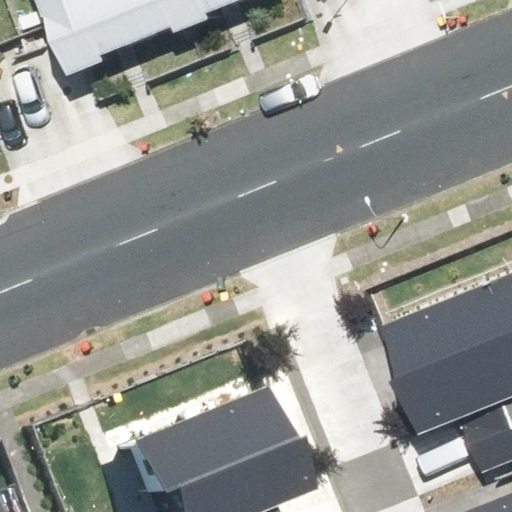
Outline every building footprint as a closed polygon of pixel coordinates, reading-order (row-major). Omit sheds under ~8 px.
[(62,0),(88,65),(196,22),(186,0),(62,0)] [(186,0),(196,22),(251,0),(186,0)] [(511,286),(379,340),(419,436),(461,418),(480,464),(511,450),(511,286)] [(280,511),(278,507),(321,490),(282,395),(135,455),(158,511),(280,511)] [(511,511),(511,501),(486,511),(511,511)]
